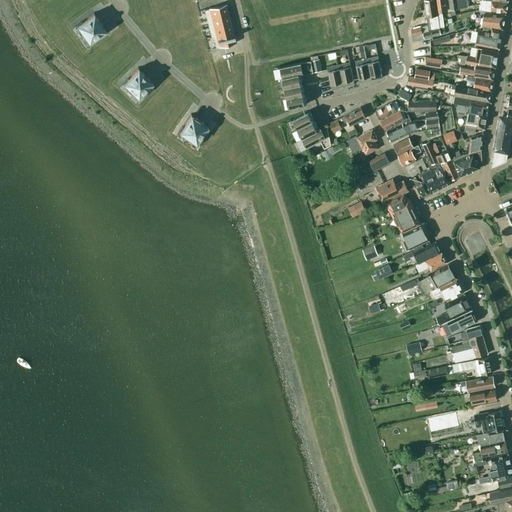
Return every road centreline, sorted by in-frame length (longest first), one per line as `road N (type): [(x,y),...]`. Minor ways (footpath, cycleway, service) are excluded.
road 1 (tertiary): [(511,434),(486,323),(448,251),(447,226)]
road 2 (tertiary): [(474,201),(511,19)]
road 3 (residential): [(363,96),(418,203),(447,226)]
road 4 (residential): [(211,102),(153,52),(111,0)]
road 5 (residential): [(414,0),(404,29),(405,69),(363,96)]
